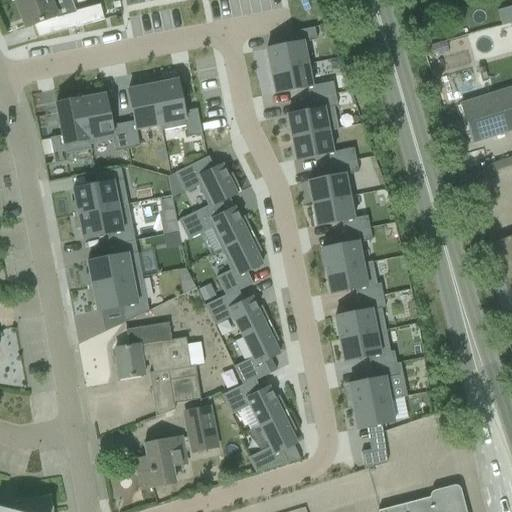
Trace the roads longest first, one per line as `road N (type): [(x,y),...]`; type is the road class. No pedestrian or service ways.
road 1 (residential): [(176,511),(306,474),(325,457),(329,432),(276,183),(248,133),(227,34)]
road 2 (residential): [(72,430),(0,83)]
road 3 (tertiary): [(469,337),(367,0)]
road 4 (residential): [(227,34),(0,78)]
road 5 (tertiary): [(469,337),(480,434),(502,511)]
